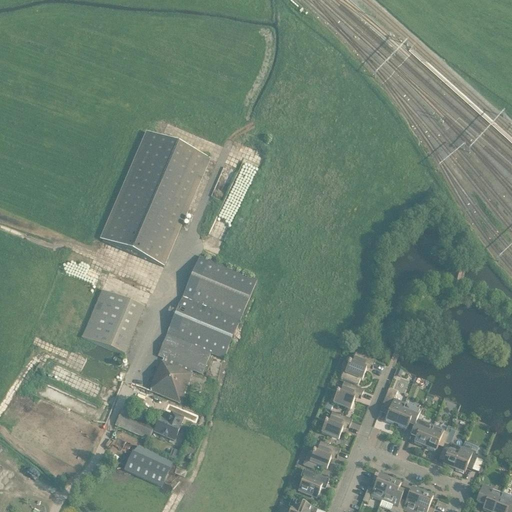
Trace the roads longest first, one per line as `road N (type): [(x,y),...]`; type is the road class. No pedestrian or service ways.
road 1 (track): [(69,244),(21,344),(25,353),(29,360),(50,347),(130,376)]
road 2 (residential): [(452,511),(456,486),(357,447)]
